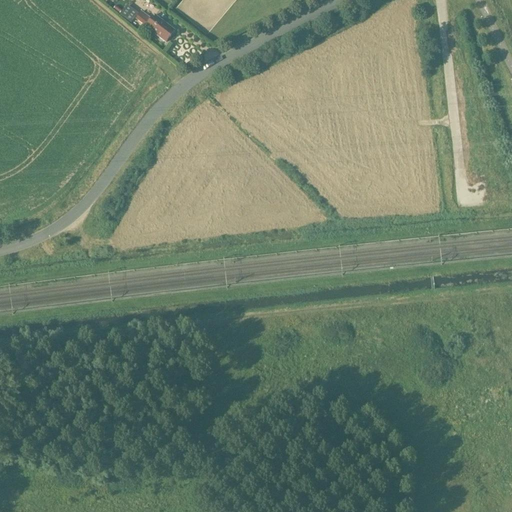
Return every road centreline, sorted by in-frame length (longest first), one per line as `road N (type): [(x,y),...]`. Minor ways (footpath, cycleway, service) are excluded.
road 1 (motorway): [(511,314),(395,326),(340,342),(159,446),(80,471),(0,483)]
road 2 (motorway): [(511,450),(0,502)]
road 3 (unclassified): [(339,0),(205,70),(159,108),(81,211),(42,240),(0,254)]
road 4 (motorway): [(159,511),(511,476)]
